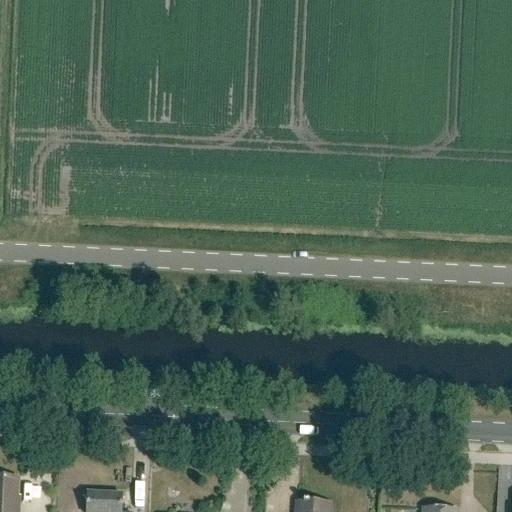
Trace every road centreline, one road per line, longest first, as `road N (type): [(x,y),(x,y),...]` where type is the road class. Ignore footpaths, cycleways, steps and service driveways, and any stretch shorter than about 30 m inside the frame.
road 1 (unclassified): [(511,277),(0,253)]
road 2 (tertiary): [(511,432),(0,409)]
